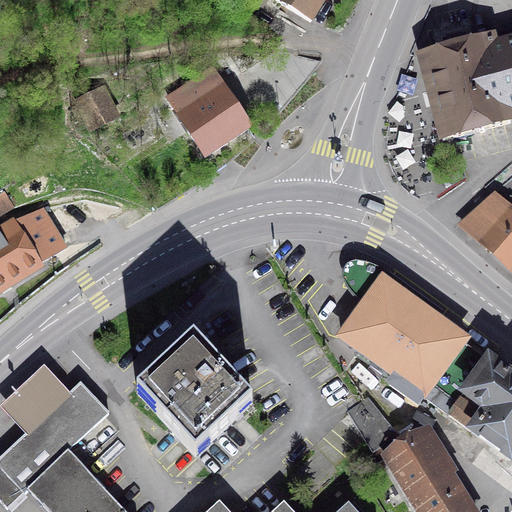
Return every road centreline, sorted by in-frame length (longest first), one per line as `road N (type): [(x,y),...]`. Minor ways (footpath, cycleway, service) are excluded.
road 1 (primary): [(329,208),(253,211),(164,245),(77,300),(0,366)]
road 2 (primary): [(397,0),(368,64),(329,208)]
road 3 (primary): [(329,208),(397,232),(511,317)]
